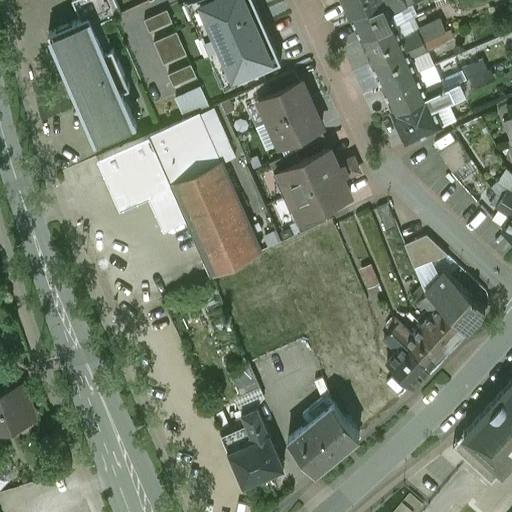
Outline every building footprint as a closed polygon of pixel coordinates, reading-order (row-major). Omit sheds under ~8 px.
[(115,0),(72,0),(80,19),(89,15),(93,25),(121,13),(115,0)] [(151,0),(150,0),(137,5),(143,19),(156,13),(151,0)] [(187,0),(188,1),(191,0),(194,0),(202,16),(196,18),(203,34),(209,32),(216,49),(210,51),(217,67),(223,65),(230,81),(225,84),(226,85),(281,61),(254,0),(187,0)] [(343,0),(351,16),(386,1),(385,0),(343,0)] [(416,0),(389,0),(386,1),(392,13),(418,2),(416,0)] [(386,1),(351,16),(361,39),(396,24),(392,13),(386,1)] [(150,31),(172,21),(167,9),(144,19),(150,31)] [(80,19),(48,33),(64,70),(73,66),(89,103),(80,106),(96,143),(137,125),(121,90),(129,86),(112,47),(104,51),(93,25),(89,15),(80,19)] [(396,24),(361,39),(372,64),(407,49),(403,39),(396,24)] [(431,27),(403,39),(407,49),(428,40),(436,36),(431,27)] [(164,64),(187,53),(177,31),(154,41),(164,64)] [(428,40),(407,49),(412,59),(433,51),(428,40)] [(407,49),(372,64),(382,88),(418,73),(412,59),(407,49)] [(173,85),(196,75),(191,63),(168,74),(173,85)] [(469,67),(424,86),(429,97),(458,84),(473,77),(469,67)] [(295,69),(267,81),(271,92),(299,80),(295,69)] [(418,73),(382,88),(393,112),(429,97),(424,86),(418,73)] [(271,92),(259,98),(270,121),(311,103),(306,93),(307,93),(301,79),(299,80),(271,92)] [(203,84),(176,96),(184,115),(211,103),(203,84)] [(458,84),(429,97),(433,106),(463,94),(458,84)] [(393,112),(392,112),(406,142),(441,126),(433,106),(429,97),(393,112)] [(311,103),(270,121),(280,145),(298,137),(320,127),(322,126),(316,113),(315,113),(311,103)] [(192,114),(149,134),(170,181),(213,162),(192,114)] [(320,127),(298,137),(303,147),(325,138),(320,127)] [(149,134),(102,155),(123,202),(170,181),(149,134)] [(458,139),(439,152),(452,172),(471,159),(458,139)] [(301,160),(279,170),(279,171),(300,216),(300,217),(322,208),(351,195),(342,176),(347,174),(342,164),(338,166),(329,147),(301,160)] [(296,150),(270,162),(274,173),(279,171),(279,170),(301,160),(296,150)] [(359,171),(353,157),(342,162),(347,174),(348,176),(359,171)] [(213,162),(170,181),(211,274),(260,251),(220,159),(213,162)] [(507,188),(497,182),(492,188),(497,194),(501,197),(507,188)] [(511,191),(507,188),(501,197),(511,204),(511,191)] [(511,204),(501,197),(497,194),(491,204),(511,216),(511,214),(511,204)] [(388,202),(378,206),(387,228),(396,224),(388,202)] [(322,208),(300,217),(300,216),(295,218),(301,232),(327,219),(322,208)] [(511,214),(511,216),(503,230),(511,235),(511,214)] [(427,234),(404,244),(414,268),(448,254),(427,234)] [(368,286),(379,283),(373,262),(362,266),(368,286)] [(211,276),(194,284),(199,295),(216,287),(211,276)] [(448,296),(435,285),(427,293),(440,305),(448,296)] [(484,310),(458,285),(448,296),(440,305),(466,329),(484,310)] [(440,305),(427,293),(420,301),(432,312),(440,305)] [(466,329),(440,305),(432,312),(422,323),(448,348),(466,329)] [(412,335),(398,323),(392,330),(405,342),(412,335)] [(448,348),(422,323),(412,335),(405,342),(431,367),(448,348)] [(405,342),(392,330),(384,337),(398,350),(405,342)] [(398,350),(387,361),(413,386),(431,367),(405,342),(398,350)] [(249,360),(230,369),(241,394),(261,385),(249,360)] [(511,379),(453,445),(492,480),(511,457),(511,379)] [(0,390),(0,428),(34,417),(23,384),(0,390)] [(359,432),(328,394),(305,412),(311,419),(337,450),(359,432)] [(257,406),(242,412),(246,421),(254,439),(269,433),(257,406)] [(311,419),(289,437),(316,468),(337,450),(311,419)] [(246,421),(221,432),(229,450),(254,439),(246,421)] [(254,439),(229,450),(243,483),(283,466),(269,433),(254,439)]
